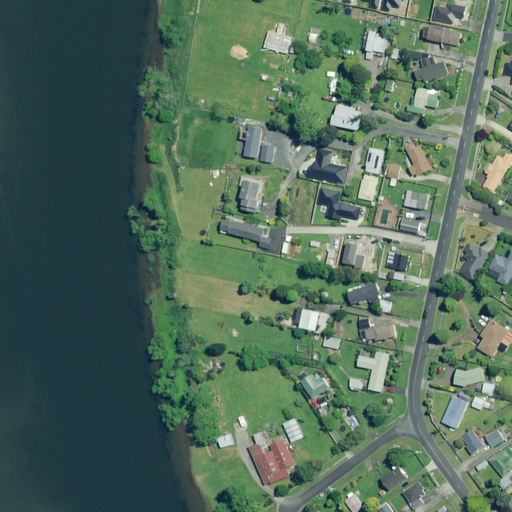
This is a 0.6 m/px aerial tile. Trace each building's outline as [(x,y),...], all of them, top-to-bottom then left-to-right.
[(378,8),(379,0),(363,0),(371,2),(370,7),(378,8)] [(384,0),(382,9),(390,11),(391,6),(400,7),(401,0),(384,0)] [(432,0),(414,0),(413,8),(419,10),(418,17),(429,19),(432,0)] [(437,6),(435,19),(454,23),(456,16),(464,18),(466,7),(449,4),(448,8),(437,6)] [(288,26),(280,24),(278,34),(285,36),(288,26)] [(431,27),(428,40),(459,46),(462,33),(431,27)] [(319,29),(312,28),(310,43),(317,44),(319,29)] [(374,53),(374,55),(382,57),(386,35),(369,31),(364,51),(374,53)] [(275,39),(277,37),(271,34),(268,42),(279,46),(281,42),(275,39)] [(402,50),(394,49),(392,59),(398,59),(399,52),(402,53),(402,50)] [(448,74),(444,62),(437,64),(434,56),(422,60),(424,68),(415,71),(418,81),(425,79),(426,82),(435,79),(435,78),(448,74)] [(395,81),(388,79),(386,90),(393,92),(395,81)] [(415,107),(408,106),(407,111),(424,115),(425,106),(438,108),(440,95),(435,94),(436,89),(427,88),(427,89),(418,88),(415,107)] [(354,109),(336,105),(334,116),(333,115),(331,125),(356,131),(360,112),(353,111),(354,109)] [(259,146),(262,128),(249,126),(248,132),(246,140),(247,140),(244,156),(257,158),(259,146)] [(411,167),(415,176),(417,175),(418,177),(434,169),(431,164),(434,163),(431,158),(429,159),(423,146),(418,148),(416,144),(408,147),(416,165),(411,167)] [(275,147),(263,145),(261,162),(272,163),(275,147)] [(384,151),(371,148),(366,171),(380,174),(384,151)] [(333,152),(320,150),(317,161),(312,160),(309,177),(344,184),(347,167),(330,164),(333,152)] [(486,173),(490,175),(488,177),(489,178),(484,187),(495,193),(511,164),(511,155),(508,153),(504,159),(499,155),(493,165),(491,164),(486,173)] [(385,176),(393,178),(391,186),(398,187),(400,179),(402,167),(388,163),(385,176)] [(378,178),(364,175),(359,198),(373,201),(378,178)] [(265,183),(243,178),(241,187),(243,187),(240,199),(243,199),(241,210),(256,213),(260,194),(262,194),(265,183)] [(340,192),(321,188),(318,203),(329,205),(327,217),(340,220),(341,216),(359,220),(361,208),(338,203),(340,192)] [(430,194),(409,190),(406,206),(428,210),(430,194)] [(413,219),(404,217),(402,229),(421,233),(422,224),(413,222),(413,219)] [(232,223),(223,221),(221,230),(229,232),(229,234),(261,242),(259,246),(269,249),(271,240),(261,237),(263,229),(232,222),(232,223)] [(481,249),(471,243),(466,251),(468,253),(465,258),(469,260),(461,272),(474,281),(492,253),(482,247),(481,249)] [(348,244),(344,265),(363,268),(365,257),(356,256),(358,246),(348,244)] [(336,255),(310,246),(305,258),(332,267),(336,255)] [(408,271),(411,257),(391,252),(388,267),(408,271)] [(499,280),(498,282),(510,287),(511,282),(511,253),(509,260),(497,254),(491,268),(488,275),(499,280)] [(374,265),(371,261),(365,266),(367,270),(374,265)] [(408,275),(396,272),(394,279),(406,282),(408,275)] [(381,296),(376,284),(360,290),(359,287),(346,292),(352,306),(369,300),(371,305),(380,301),(378,297),(381,296)] [(391,303),(381,301),(379,311),(389,313),(391,303)] [(305,309),(301,308),(299,316),(295,315),(294,320),(298,321),(297,323),(302,324),(301,327),(318,331),(322,313),(305,309)] [(385,324),(381,325),(381,327),(378,327),(372,328),(370,318),(361,319),(362,330),(361,330),(363,340),(368,340),(374,339),(377,339),(377,340),(398,338),(396,324),(394,324),(388,325),(388,324),(385,324)] [(510,331),(493,320),(482,336),(485,338),(479,348),(493,357),(510,331)] [(336,341),(332,341),(333,337),(327,336),(326,342),(327,342),(327,343),(335,345),(336,341)] [(373,353),(362,351),(359,366),(374,369),(371,390),(384,392),(391,355),(378,352),(377,359),(372,358),(373,353)] [(465,373),(457,371),(454,385),(466,388),(467,386),(484,381),(481,368),(465,373)] [(310,377),(307,371),(301,375),(305,381),(303,382),(308,390),(305,392),(311,401),(314,399),(332,388),(326,378),(319,382),(315,375),(310,377)] [(364,380),(353,378),(351,389),(362,391),(364,380)] [(496,385),(486,383),(483,394),(494,396),(496,385)] [(471,396),(462,392),(459,398),(468,402),(471,396)] [(468,403),(453,397),(442,423),(457,430),(468,403)] [(485,401),(476,397),(472,407),(481,411),(485,401)] [(304,438),(296,419),(284,424),(292,443),(304,438)] [(506,440),(500,429),(487,438),(493,448),(506,440)] [(486,446),(474,430),(464,438),(470,446),(468,447),(474,455),(486,446)] [(271,445),(269,447),(263,432),(255,435),(257,440),(255,441),(256,444),(250,447),(267,486),(292,475),(288,468),(296,464),(285,439),(284,440),(282,436),(275,439),(276,443),(271,445)] [(236,444),(233,435),(217,439),(218,442),(221,441),(223,448),(236,444)] [(511,483),(511,482),(509,478),(511,475),(511,472),(511,471),(511,470),(511,448),(511,447),(492,463),(503,477),(497,482),(504,490),(511,483)] [(405,469),(401,464),(383,477),(391,489),(409,475),(405,469)] [(426,488),(421,481),(405,492),(410,500),(409,500),(415,509),(425,502),(421,497),(427,493),(424,489),(426,488)] [(358,511),(365,507),(354,492),(349,496),(351,498),(347,501),(354,511),(358,511)] [(381,511),(392,511),(394,511),(388,503),(380,509),(381,511)]
